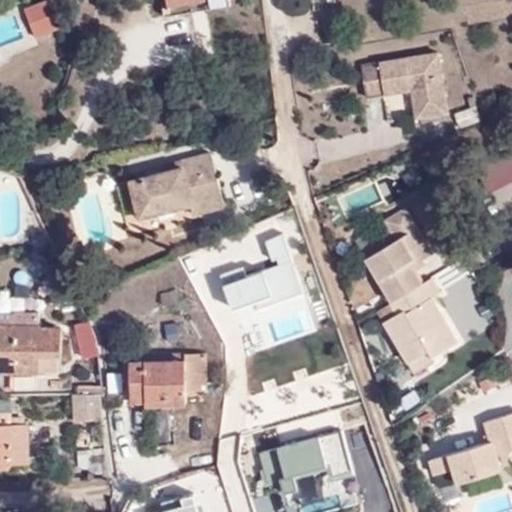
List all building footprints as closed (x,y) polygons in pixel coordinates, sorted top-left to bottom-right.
[(230,3),(229,0),(166,0),(169,16),(230,3)] [(448,112),(438,53),(361,65),(366,97),(413,90),(417,117),(448,112)] [(190,192),(220,187),(212,151),(180,158),(182,164),(162,169),(130,176),(137,212),(189,201),(191,200),(190,192)] [(182,164),(180,158),(160,162),(162,169),(182,164)] [(223,203),(220,187),(190,192),(191,200),(189,201),(191,210),(223,203)] [(391,300),(421,282),(415,271),(411,264),(422,258),(432,252),(406,206),(387,218),(398,237),(366,256),(391,300)] [(411,264),(415,271),(426,264),(422,258),(411,264)] [(439,292),(430,277),(421,282),(391,300),(390,301),(396,312),(384,320),(414,369),(433,358),(431,354),(456,339),(444,318),(437,322),(433,315),(439,311),(431,297),(439,292)] [(390,301),(377,309),(384,320),(396,312),(390,301)] [(15,324),(33,324),(33,311),(15,311),(15,324)] [(444,318),(439,311),(433,315),(437,322),(444,318)] [(98,354),(90,319),(76,322),(84,357),(98,354)] [(40,354),(57,353),(62,353),(62,327),(33,327),(33,324),(15,324),(0,323),(0,369),(41,370),(40,354)] [(187,358),(188,388),(203,389),(203,382),(208,382),(207,351),(126,353),(126,372),(132,373),(132,360),(187,358)] [(57,370),(57,353),(40,354),(41,370),(57,370)] [(189,400),(188,388),(187,358),(132,360),(132,373),(132,396),(148,396),(149,400),(189,400)] [(100,392),(74,393),(75,418),(103,419),(100,392)] [(499,455),(511,450),(511,413),(487,421),(493,441),(434,459),(443,488),(503,469),(499,455)] [(0,460),(29,460),(27,424),(0,425),(0,460)] [(109,477),(106,448),(88,448),(89,477),(109,477)]
